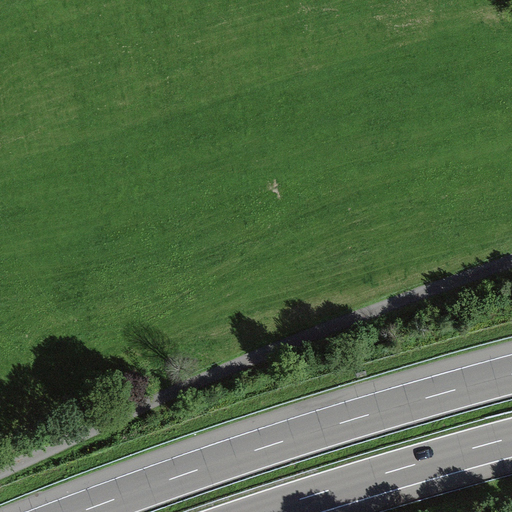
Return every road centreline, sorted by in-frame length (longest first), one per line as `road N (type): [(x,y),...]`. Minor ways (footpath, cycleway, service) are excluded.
road 1 (track): [(511,268),(201,381),(0,473)]
road 2 (motorway): [(511,374),(264,447),(81,511)]
road 3 (motorway): [(263,511),(511,439)]
